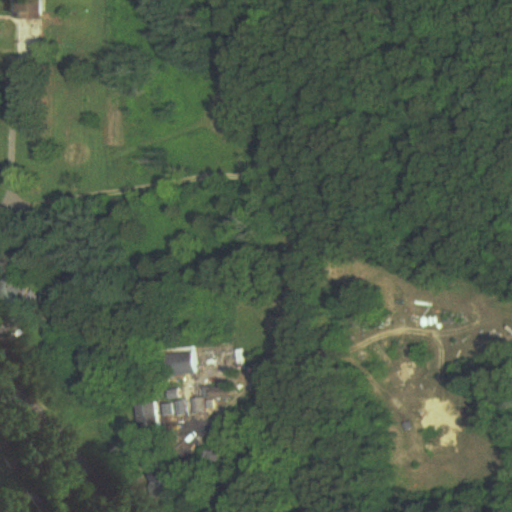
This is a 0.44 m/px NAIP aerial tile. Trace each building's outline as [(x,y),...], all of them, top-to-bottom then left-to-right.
[(11,0),(11,19),(43,19),(42,0),(11,0)] [(199,375),(199,354),(170,354),(170,375),(199,375)] [(214,398),(229,398),(229,388),(213,388),(214,398)] [(197,414),(209,413),(207,399),(196,400),(197,414)] [(162,431),(160,404),(141,405),(142,432),(162,431)] [(155,498),(181,498),(181,470),(155,470),(155,498)]
